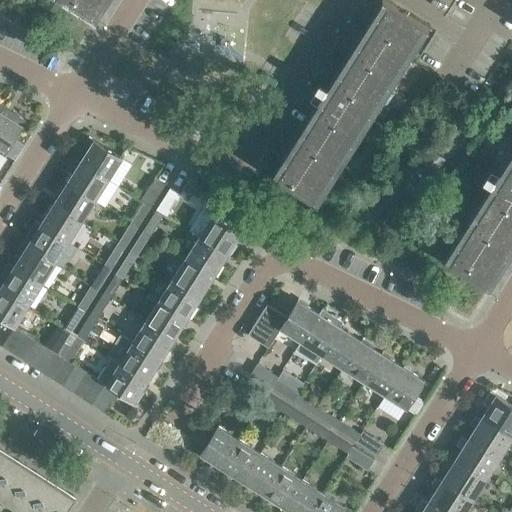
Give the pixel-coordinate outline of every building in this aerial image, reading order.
[(62,0),(95,21),(96,20),(91,17),(101,0),(62,0)] [(429,28),(390,3),(385,0),(382,0),(387,2),(332,89),(318,80),(314,87),(322,92),(317,99),(323,103),(276,176),(271,173),(271,174),(317,204),(318,202),(312,199),(423,25),(428,29),(429,28)] [(23,124),(2,111),(0,113),(0,150),(5,153),(23,124)] [(86,150),(80,160),(107,179),(122,157),(88,135),(80,147),(86,150)] [(94,199),(107,179),(80,160),(66,181),(94,199)] [(511,161),(504,173),(499,170),(494,177),(486,172),(482,179),(488,182),(495,187),(449,261),(444,258),(443,259),(490,288),(490,287),(485,284),(511,241),(511,161)] [(165,185),(154,178),(141,199),(151,206),(165,185)] [(66,181),(53,203),(81,220),(94,199),(66,181)] [(170,188),(156,209),(167,216),(180,194),(170,188)] [(212,215),(199,237),(227,255),(241,233),(241,234),(242,233),(232,226),(239,215),(215,200),(211,207),(212,215)] [(67,242),(81,220),(53,203),(39,224),(67,242)] [(138,226),(149,210),(142,205),(131,222),(138,226)] [(154,213),(143,230),(150,235),(161,217),(154,213)] [(39,224),(26,245),(54,263),(67,242),(39,224)] [(124,248),(135,231),(128,226),(117,243),(124,248)] [(141,234),(130,252),(137,256),(148,239),(141,234)] [(199,237),(185,258),(214,276),(227,255),(199,237)] [(41,283),(54,263),(26,245),(13,265),(41,283)] [(111,269),(122,252),(115,248),(104,264),(111,269)] [(128,256),(116,272),(123,277),(135,260),(128,256)] [(201,297),(214,276),(185,258),(172,279),(201,297)] [(13,265),(0,285),(0,286),(27,304),(41,283),(13,265)] [(97,290),(108,273),(101,268),(90,285),(97,290)] [(114,277),(103,293),(110,298),(121,281),(114,277)] [(172,279),(159,299),(187,318),(201,297),(172,279)] [(14,325),(27,304),(0,286),(0,315),(4,318),(5,319),(14,325)] [(84,311),(95,294),(88,289),(77,306),(84,311)] [(100,298),(89,314),(97,319),(108,302),(100,298)] [(258,339),(268,345),(280,327),(302,341),(320,313),(299,299),(298,298),(285,318),(275,312),(258,339)] [(174,339),(187,318),(159,299),(145,320),(174,339)] [(71,332),(82,315),(75,310),(64,327),(71,332)] [(341,326),(320,313),(302,341),(323,354),(341,326)] [(0,326),(0,344),(2,346),(16,326),(14,325),(5,319),(0,326)] [(94,323),(87,319),(77,335),(84,340),(94,323)] [(132,341),(161,359),(164,361),(168,360),(172,353),(171,349),(168,348),(174,339),(145,320),(132,341)] [(2,346),(12,352),(26,332),(16,326),(2,346)] [(341,326),(323,354),(344,367),(362,340),(341,326)] [(74,334),(71,332),(64,327),(57,336),(50,348),(56,351),(61,354),(74,334)] [(12,352),(22,359),(36,338),(26,332),(12,352)] [(77,335),(74,334),(61,354),(66,358),(71,361),(84,340),(77,335)] [(46,345),(36,338),(22,359),(33,365),(46,345)] [(383,353),(362,340),(344,367),(365,381),(383,353)] [(153,382),(158,375),(157,371),(154,370),(161,359),(132,341),(119,362),(147,380),(150,382),(153,382)] [(56,351),(50,348),(46,345),(33,365),(43,372),(56,351)] [(66,358),(61,354),(56,351),(43,372),(53,378),(66,358)] [(383,353),(365,381),(386,394),(403,366),(383,353)] [(96,377),(107,384),(117,390),(135,402),(135,400),(147,380),(119,362),(110,356),(96,377)] [(77,364),(71,361),(66,358),(53,378),(63,385),(77,364)] [(257,363),(251,373),(272,387),(277,380),(279,376),(257,363)] [(87,371),(77,364),(63,385),(74,391),(87,371)] [(424,379),(403,366),(386,394),(407,408),(425,379),(424,379)] [(74,391),(83,398),(96,377),(87,371),(74,391)] [(83,398),(94,404),(107,384),(96,377),(83,398)] [(248,378),(241,388),(263,402),(265,399),(269,391),(248,378)] [(294,390),(277,380),(272,387),(289,397),(294,390)] [(103,411),(117,390),(107,384),(94,404),(103,411)] [(286,402),(269,391),(265,399),(281,409),(286,402)] [(293,400),(310,410),(314,403),(298,393),(293,400)] [(483,415),(511,434),(511,404),(495,394),(495,395),(494,397),(488,394),(484,400),(490,403),(483,415)] [(307,415),(290,405),(286,412),(302,422),(307,415)] [(314,413),(331,424),(336,417),(319,406),(314,413)] [(476,425),(469,436),(501,457),(511,438),(511,434),(483,415),(481,418),(475,414),(471,421),(476,425)] [(328,429),(311,418),(306,425),(323,436),(328,429)] [(335,426),(352,437),(357,430),(340,419),(335,426)] [(222,466),(240,438),(218,424),(200,453),(201,454),(201,453),(222,466)] [(356,440),(378,454),(384,444),(363,430),(356,440)] [(349,442),(332,432),(327,439),(344,450),(349,442)] [(487,477),(501,457),(469,436),(467,439),(462,436),(458,442),(463,446),(456,457),(487,477)] [(242,479),(260,451),(240,438),(222,466),(242,479)] [(367,469),(374,459),(353,445),(346,456),(367,469)] [(0,492),(20,461),(2,449),(0,451),(0,492)] [(264,493),(282,464),(260,451),(242,479),(264,493)] [(450,467),(442,479),(474,499),(487,477),(456,457),(454,460),(448,456),(444,463),(450,467)] [(38,472),(20,461),(0,492),(0,497),(16,508),(38,472)] [(285,506),(302,478),(282,464),(264,493),(285,506)] [(22,511),(38,511),(56,484),(38,472),(16,508),(22,511)] [(436,487),(429,500),(448,511),(465,511),(474,499),(442,479),(441,481),(435,477),(431,484),(436,487)] [(293,511),(309,511),(323,491),(302,478),(285,506),(293,511)] [(65,511),(75,496),(56,484),(38,511),(65,511)] [(340,511),(345,505),(323,491),(309,511),(340,511)] [(423,508),(420,511),(448,511),(429,500),(427,502),(421,499),(417,505),(423,508)]
